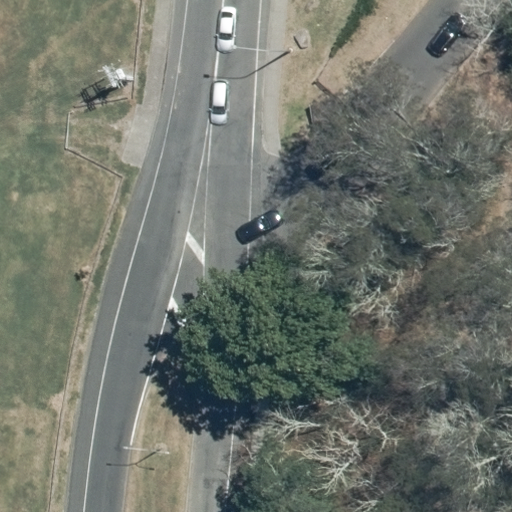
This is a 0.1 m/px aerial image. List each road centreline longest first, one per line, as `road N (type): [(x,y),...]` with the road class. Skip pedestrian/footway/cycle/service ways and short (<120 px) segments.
road 1 (tertiary): [(100,511),(188,108),(224,17)]
road 2 (tertiary): [(224,17),(233,208),(206,511)]
